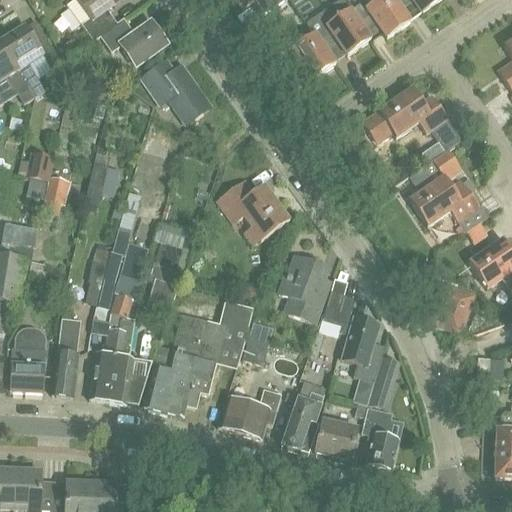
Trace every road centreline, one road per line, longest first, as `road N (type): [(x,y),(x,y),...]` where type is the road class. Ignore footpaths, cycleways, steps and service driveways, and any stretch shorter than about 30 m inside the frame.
road 1 (tertiary): [(437,511),(115,434),(0,425)]
road 2 (residential): [(419,365),(409,330),(287,150)]
road 3 (residential): [(287,150),(176,0)]
road 4 (residential): [(287,150),(435,53)]
road 5 (residential): [(450,511),(436,410),(419,365)]
road 6 (residential): [(511,169),(435,53)]
